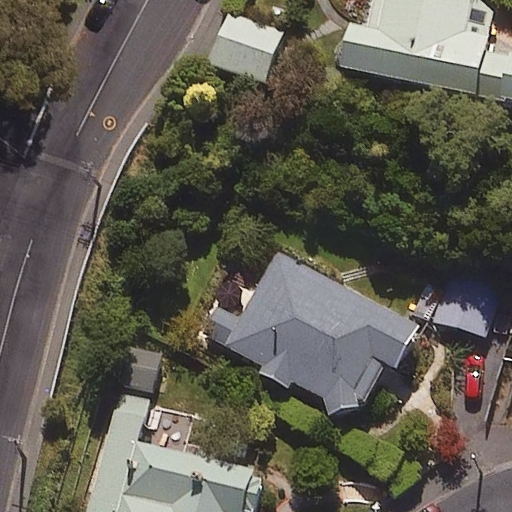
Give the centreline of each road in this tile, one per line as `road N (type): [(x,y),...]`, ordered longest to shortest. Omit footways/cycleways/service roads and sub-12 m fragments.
road 1 (residential): [(56,186),(0,450)]
road 2 (residential): [(150,0),(56,186)]
